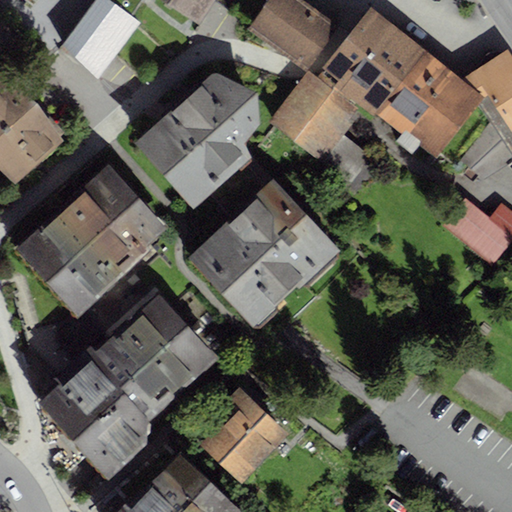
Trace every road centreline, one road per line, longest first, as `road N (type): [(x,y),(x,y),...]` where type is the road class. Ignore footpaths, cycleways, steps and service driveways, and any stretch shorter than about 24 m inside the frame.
road 1 (residential): [(0,224),(196,55),(225,49),(304,66),(324,55),(372,0)]
road 2 (residential): [(11,472),(28,449),(30,411),(0,311)]
road 3 (residential): [(388,0),(452,41),(481,42),(511,24)]
